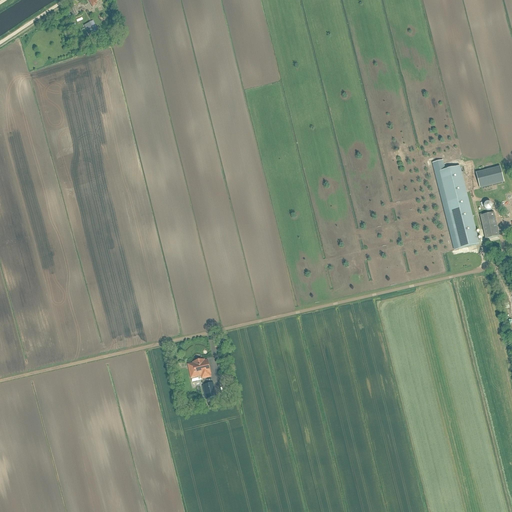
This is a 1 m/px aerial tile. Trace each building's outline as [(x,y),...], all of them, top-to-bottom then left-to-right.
[(69,12),(71,17),(77,15),(73,8),(68,10),(69,12)] [(89,36),(94,33),(90,24),(84,27),(89,36)] [(479,245),(460,167),(445,171),(443,161),(433,163),(455,251),(479,245)] [(476,174),(480,189),(504,183),(500,167),(476,174)] [(492,208),(492,207),(492,206),(492,205),(491,204),(491,203),(490,203),(489,203),(488,203),(487,203),(486,203),(485,204),(484,205),(484,206),(484,207),(484,208),(484,209),(485,209),(485,210),(486,211),(487,211),(488,211),(489,211),(490,211),(491,210),(492,209),(492,208)] [(494,213),(481,216),(486,240),(499,237),(494,213)] [(193,364),(188,365),(191,379),(201,376),(202,379),(211,377),(210,374),(211,374),(208,360),(205,361),(205,360),(193,363),(193,364)] [(206,399),(208,399),(209,402),(216,401),(215,397),(217,397),(213,383),(202,386),(206,399)]
